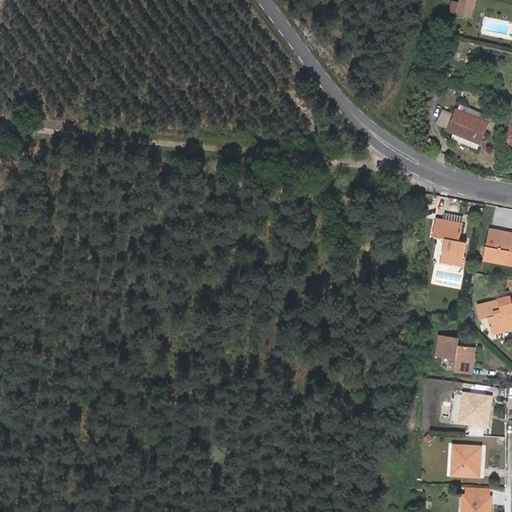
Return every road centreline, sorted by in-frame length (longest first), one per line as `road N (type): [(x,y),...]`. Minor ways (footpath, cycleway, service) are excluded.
road 1 (track): [(409,157),(371,164),(0,126)]
road 2 (tertiary): [(511,193),(440,174),(373,133),(265,0)]
road 3 (track): [(364,125),(403,82),(431,0)]
